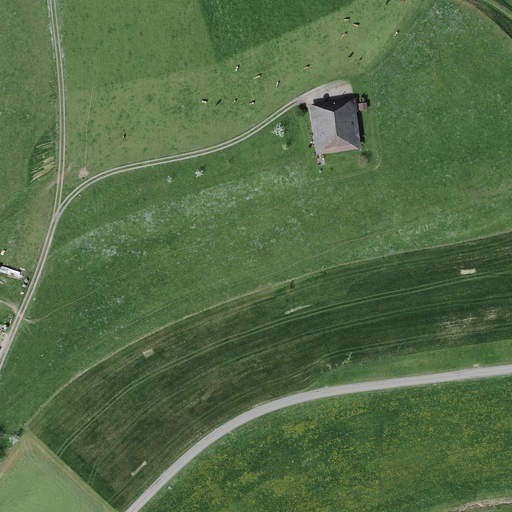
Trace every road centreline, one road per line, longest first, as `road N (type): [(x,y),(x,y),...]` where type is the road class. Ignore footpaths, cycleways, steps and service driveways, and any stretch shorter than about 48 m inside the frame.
road 1 (residential): [(131,511),(206,441),(264,409),(302,396),(511,369)]
road 2 (track): [(350,79),(215,148),(103,174),(67,199),(55,219)]
road 3 (track): [(55,219),(62,132),(52,0)]
